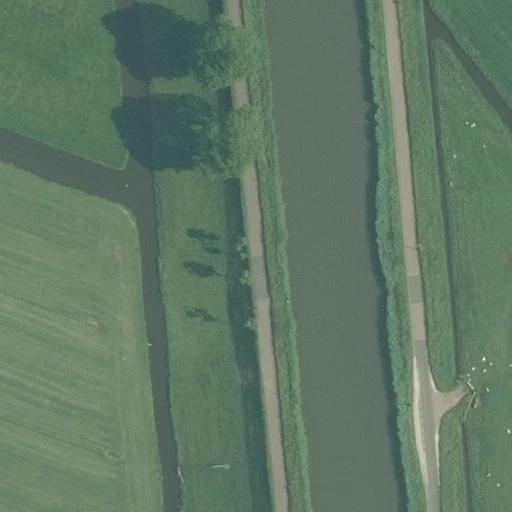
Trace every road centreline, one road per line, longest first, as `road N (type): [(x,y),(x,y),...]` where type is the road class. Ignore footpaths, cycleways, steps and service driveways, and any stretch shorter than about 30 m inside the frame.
road 1 (unclassified): [(288,511),(240,0)]
road 2 (unclassified): [(438,511),(393,0)]
road 3 (track): [(430,418),(494,373),(511,328)]
